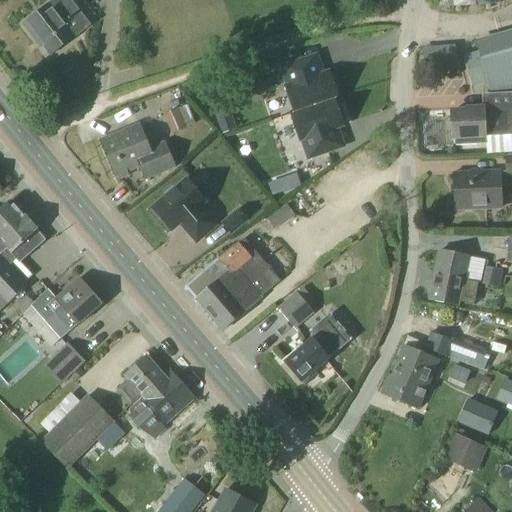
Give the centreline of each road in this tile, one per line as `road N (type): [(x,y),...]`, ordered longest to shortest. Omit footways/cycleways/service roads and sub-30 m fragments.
road 1 (residential): [(409,21),(402,101),(406,284),(391,341),(312,486)]
road 2 (primary): [(312,486),(24,140)]
